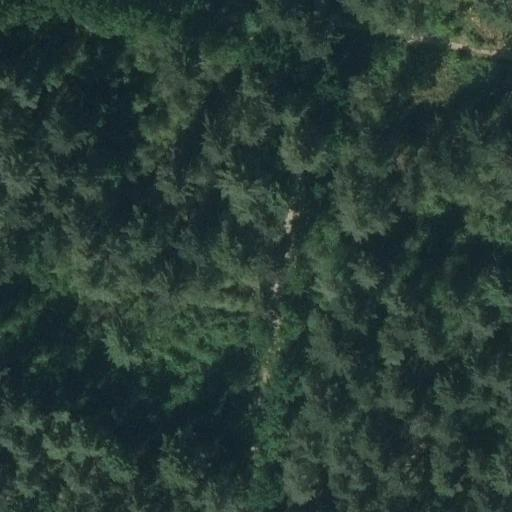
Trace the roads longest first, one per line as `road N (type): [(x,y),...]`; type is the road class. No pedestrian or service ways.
road 1 (track): [(505,511),(325,415),(270,334),(215,307),(0,267)]
road 2 (track): [(239,511),(326,0)]
road 3 (unknown): [(138,0),(189,18),(298,32),(323,24),(511,55)]
